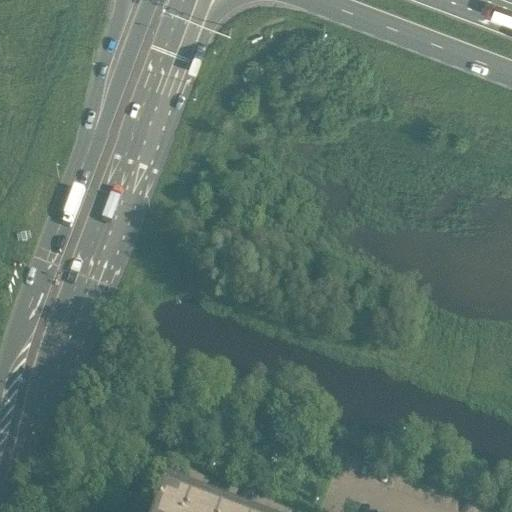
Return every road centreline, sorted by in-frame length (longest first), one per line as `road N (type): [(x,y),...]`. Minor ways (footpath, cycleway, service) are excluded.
road 1 (secondary): [(0,493),(199,0)]
road 2 (secondary): [(93,136),(0,381)]
road 3 (primary): [(310,0),(511,75)]
road 4 (secondary): [(148,0),(93,136)]
road 5 (primary): [(124,0),(93,136)]
